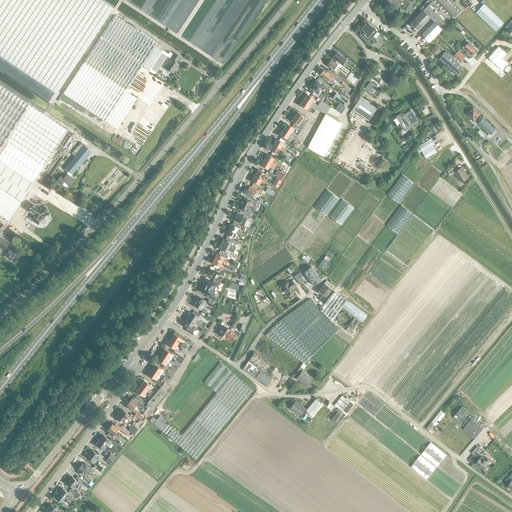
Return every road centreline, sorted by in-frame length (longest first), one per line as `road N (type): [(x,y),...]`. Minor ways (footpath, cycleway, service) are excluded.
road 1 (primary): [(0,450),(273,56)]
road 2 (unclassified): [(0,316),(89,234),(289,0)]
road 3 (tertiary): [(163,319),(256,147),(365,0)]
road 4 (primary): [(273,56),(121,240)]
road 5 (track): [(511,236),(414,79),(369,52)]
road 6 (unclassified): [(163,319),(144,367),(31,511)]
road 7 (tertiary): [(14,491),(163,319)]
road 8 (primary): [(121,240),(0,388)]
road 9 (primary): [(121,240),(0,351)]
